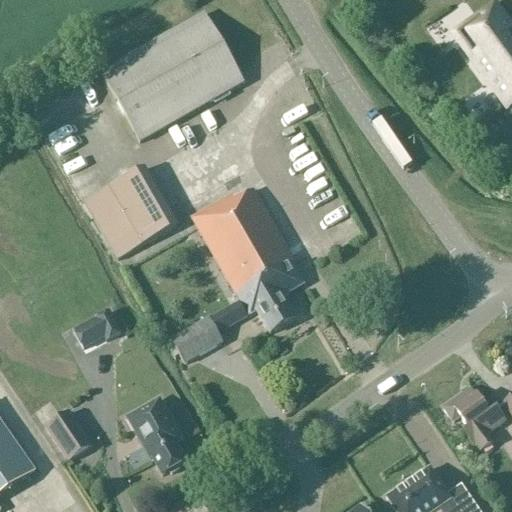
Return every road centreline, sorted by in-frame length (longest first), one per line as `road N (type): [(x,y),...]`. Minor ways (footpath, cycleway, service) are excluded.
road 1 (tertiary): [(499,304),(287,0)]
road 2 (tertiary): [(499,304),(204,511)]
